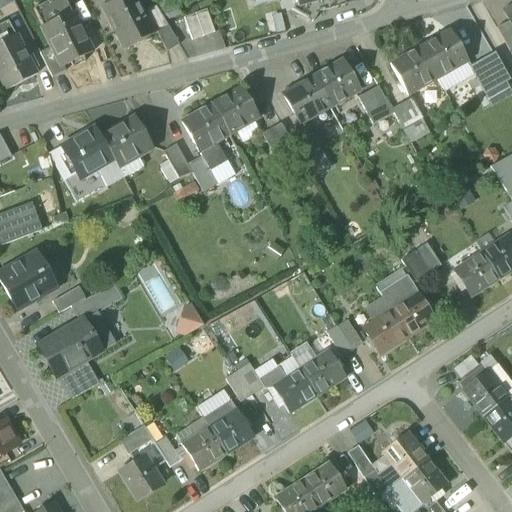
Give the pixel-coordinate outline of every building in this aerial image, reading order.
[(0,0),(0,11),(14,4),(11,0),(0,0)] [(54,0),(33,11),(42,28),(71,13),(67,5),(64,0),(54,0)] [(117,0),(103,7),(125,50),(153,36),(152,35),(142,14),(134,0),(117,0)] [(167,0),(165,0),(155,7),(165,23),(181,16),(177,5),(172,7),(167,0)] [(338,8),(336,0),(322,0),(321,0),(320,0),(294,0),(296,6),(294,6),(291,11),(312,23),(318,13),(324,12),(324,11),(338,8)] [(155,7),(154,7),(142,14),(152,35),(156,33),(167,27),(165,23),(155,7)] [(511,9),(503,15),(507,23),(511,31),(511,9)] [(184,19),(192,41),(214,33),(206,11),(184,19)] [(91,54),(71,13),(42,28),(51,48),(62,69),(63,68),(70,64),(73,69),(84,63),(82,59),(91,54)] [(496,29),(510,52),(511,50),(511,31),(507,23),(496,29)] [(156,33),(167,53),(179,46),(167,27),(156,33)] [(0,34),(0,43),(15,35),(12,28),(0,34)] [(450,33),(420,50),(437,79),(467,62),(450,33)] [(36,73),(15,35),(0,43),(0,75),(7,89),(36,73)] [(39,54),(52,79),(65,72),(63,68),(62,69),(51,48),(39,54)] [(407,96),(437,79),(420,50),(391,67),(407,96)] [(475,76),(485,93),(506,81),(507,80),(493,55),(470,68),(475,76)] [(341,62),(312,78),(329,109),(358,92),(341,62)] [(445,93),(475,76),(470,68),(467,62),(437,79),(445,93)] [(299,125),(329,109),(312,78),(282,95),(299,125)] [(511,92),(506,81),(485,93),(493,107),(511,96),(511,92)] [(373,127),(393,115),(391,112),(377,88),(357,99),(373,127)] [(242,91),(212,108),(227,135),(235,130),(252,121),(257,118),(242,91)] [(413,102),(391,112),(393,115),(402,132),(422,120),(413,102)] [(213,143),(227,135),(212,108),(181,125),(196,152),(200,158),(207,172),(224,162),(213,143)] [(136,119),(101,139),(118,171),(138,160),(154,151),(136,119)] [(252,121),(235,130),(243,145),(260,135),(252,121)] [(273,160),(293,148),(288,138),(280,125),(260,137),(273,160)] [(308,127),(288,138),(293,148),(301,162),(303,161),(321,151),(308,127)] [(123,179),(118,171),(101,139),(96,131),(61,151),(75,176),(78,182),(89,201),(124,181),(123,179)] [(167,161),(178,180),(192,175),(187,166),(176,146),(163,153),(167,161)] [(0,160),(10,156),(4,147),(0,148),(0,160)] [(499,157),(494,149),(486,149),(481,156),(485,164),(494,164),(499,157)] [(50,157),(64,182),(75,176),(61,151),(50,157)] [(321,151),(303,161),(314,180),(332,170),(321,151)] [(490,168),(498,182),(511,173),(511,158),(511,157),(490,168)] [(192,175),(196,182),(201,190),(203,194),(216,186),(207,172),(200,158),(187,166),(192,175)] [(118,171),(123,179),(143,168),(138,160),(118,171)] [(178,180),(167,161),(157,167),(168,186),(178,180)] [(207,172),(216,186),(232,177),(224,162),(207,172)] [(511,189),(511,173),(498,182),(506,193),(511,189)] [(64,182),(78,207),(89,201),(78,182),(75,176),(64,182)] [(176,204),(201,190),(196,182),(171,195),(176,204)] [(475,203),(465,186),(450,194),(460,212),(475,203)] [(0,221),(0,247),(41,232),(32,210),(0,221)] [(511,243),(509,239),(483,257),(499,281),(511,272),(511,243)] [(284,252),(272,243),(263,255),(275,264),(284,252)] [(427,246),(416,253),(430,275),(442,268),(427,246)] [(416,285),(430,275),(416,253),(402,262),(416,285)] [(0,274),(0,284),(16,311),(55,289),(35,254),(0,274)] [(470,300),(499,281),(483,257),(454,275),(470,300)] [(374,288),(378,295),(406,278),(401,270),(374,288)] [(381,299),(391,314),(418,297),(406,278),(378,295),(381,299)] [(71,310),(79,323),(82,321),(83,322),(96,314),(97,315),(101,313),(100,313),(119,302),(110,287),(92,298),(91,298),(85,301),(71,310)] [(70,308),(71,310),(85,301),(77,289),(51,303),(58,315),(70,308)] [(434,323),(418,297),(391,314),(407,340),(434,323)] [(362,311),(372,326),(391,314),(381,299),(362,311)] [(190,305),(183,305),(174,335),(183,338),(203,327),(190,305)] [(96,314),(83,322),(82,321),(79,323),(36,347),(55,380),(58,379),(85,363),(101,354),(115,346),(97,315),(96,314)] [(378,358),(407,340),(391,314),(372,326),(362,332),(378,358)] [(346,321),(336,328),(352,352),(362,346),(346,321)] [(342,359),(352,352),(336,328),(326,334),(342,359)] [(289,355),(291,358),(301,373),(318,362),(306,344),(289,355)] [(318,362),(301,373),(316,398),(343,380),(327,356),(318,362)] [(452,371),(460,381),(478,367),(470,357),(452,371)] [(480,364),(482,367),(487,373),(495,366),(488,357),(480,364)] [(277,367),(278,368),(287,382),(301,373),(291,358),(277,367)] [(271,360),(253,372),(258,381),(277,369),(271,360)] [(58,379),(71,402),(99,386),(85,363),(58,379)] [(249,366),(237,374),(252,397),(262,390),(264,389),(258,381),(253,372),(249,366)] [(511,387),(495,366),(487,373),(506,399),(511,394),(511,387)] [(458,386),(462,392),(487,373),(482,367),(458,386)] [(289,415),(316,398),(301,373),(287,382),(278,368),(277,369),(258,381),(264,389),(262,390),(273,391),(289,415)] [(482,418),(506,399),(487,373),(462,392),(482,418)] [(240,405),(252,397),(237,374),(225,381),(240,405)] [(502,443),(511,434),(511,406),(507,400),(506,399),(482,418),(502,443)] [(230,404),(203,421),(209,431),(236,413),(230,404)] [(236,413),(209,431),(225,456),(252,439),(236,413)] [(197,474),(225,456),(209,431),(203,421),(188,430),(175,439),(181,449),(197,474)] [(365,422),(349,432),(357,445),(373,435),(365,422)] [(0,456),(18,446),(5,423),(0,425),(0,456)] [(121,443),(129,455),(152,441),(144,429),(121,443)] [(511,434),(502,443),(511,456),(511,434)] [(384,457),(391,466),(402,480),(426,462),(426,461),(406,435),(382,454),(384,457)] [(155,446),(170,470),(181,463),(166,439),(155,446)] [(347,455),(363,480),(374,472),(370,466),(358,448),(347,455)] [(384,457),(370,466),(374,472),(377,476),(391,466),(384,457)] [(118,476),(136,503),(161,487),(144,460),(118,476)] [(426,462),(402,480),(422,505),(446,487),(426,462)] [(330,465),(302,483),(317,507),(345,489),(330,465)] [(391,466),(377,476),(387,491),(402,480),(391,466)] [(376,499),(387,491),(377,476),(374,472),(363,480),(368,487),(376,499)] [(403,511),(412,511),(422,505),(402,480),(387,491),(403,511)] [(282,511),(308,511),(317,507),(302,483),(275,500),(282,511)] [(0,505),(14,498),(8,487),(0,491),(0,505)] [(356,495),(367,511),(384,511),(376,500),(376,499),(368,487),(356,495)] [(0,511),(22,511),(14,498),(0,505),(0,511)]
